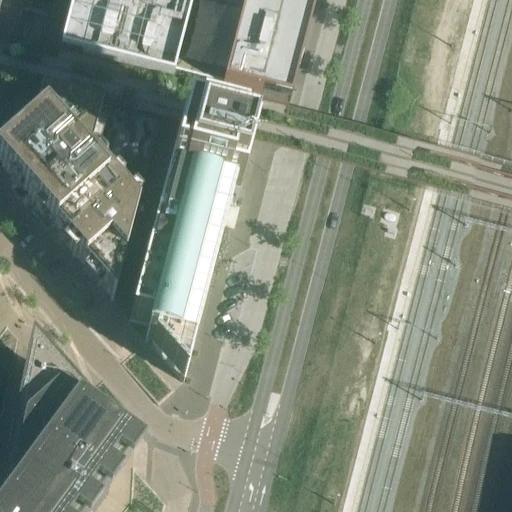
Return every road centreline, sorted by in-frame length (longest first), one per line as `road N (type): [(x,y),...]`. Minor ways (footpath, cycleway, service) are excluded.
road 1 (secondary): [(273,455),(390,0)]
road 2 (secondary): [(366,0),(248,450)]
road 3 (residential): [(338,0),(245,345),(210,440)]
road 4 (track): [(456,0),(443,41),(426,189),(375,298),(357,406)]
road 5 (residential): [(210,440),(146,412),(0,244)]
